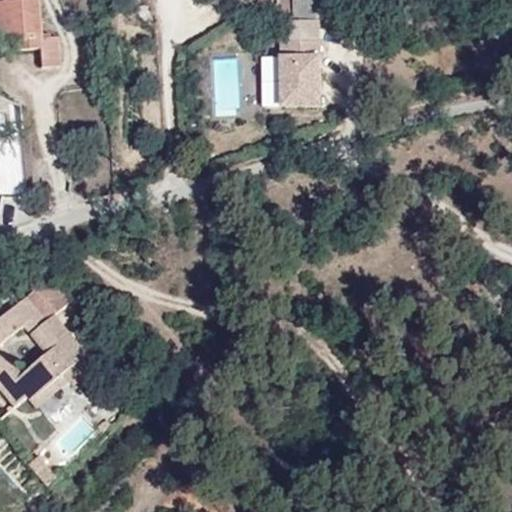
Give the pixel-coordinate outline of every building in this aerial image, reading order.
[(273,19),(273,0),(239,0),(237,11),(273,19)] [(311,0),(273,0),(273,19),(305,20),(311,0)] [(34,66),(31,29),(15,30),(13,11),(0,10),(0,71),(2,72),(2,82),(35,80),(34,66)] [(315,126),(315,59),(272,60),(272,126),(315,126)] [(56,91),(55,65),(34,66),(35,80),(36,93),(56,91)] [(39,303),(17,321),(39,347),(47,341),(61,328),(39,303)] [(0,428),(5,434),(14,427),(28,440),(88,387),(47,341),(39,347),(17,321),(0,335),(0,428)] [(24,489),(39,510),(48,504),(32,483),(24,489)]
